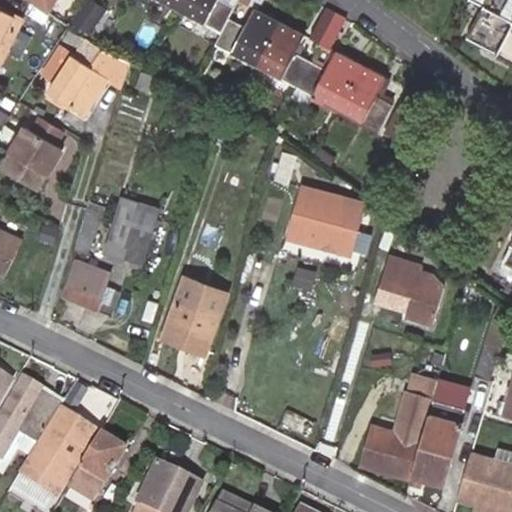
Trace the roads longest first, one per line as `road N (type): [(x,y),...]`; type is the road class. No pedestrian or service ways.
road 1 (residential): [(394,511),(0,319)]
road 2 (residential): [(352,0),(511,122)]
